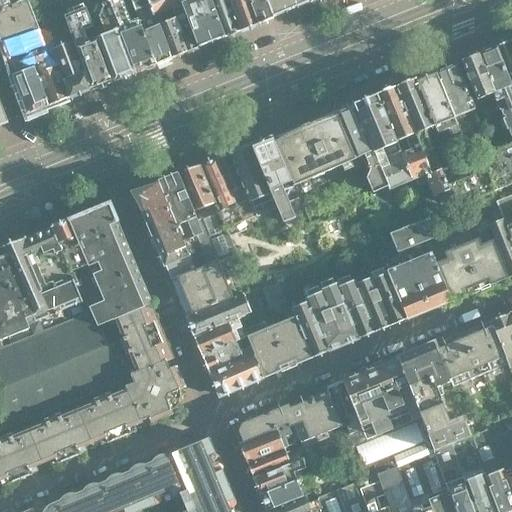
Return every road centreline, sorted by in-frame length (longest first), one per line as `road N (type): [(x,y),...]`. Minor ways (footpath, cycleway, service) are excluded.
road 1 (tertiary): [(101,146),(465,0)]
road 2 (residential): [(511,293),(212,416)]
road 3 (residential): [(101,146),(212,416)]
road 4 (residential): [(212,416),(0,505)]
